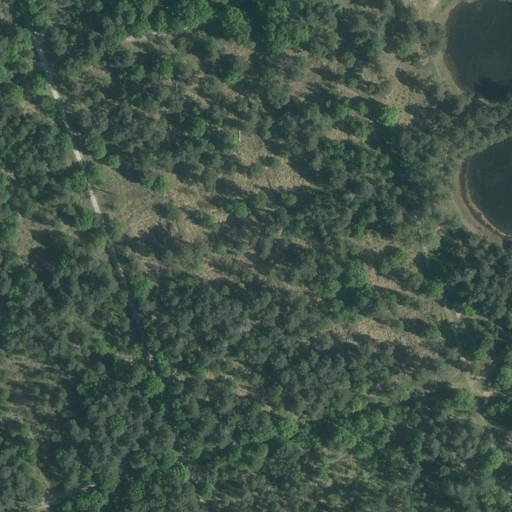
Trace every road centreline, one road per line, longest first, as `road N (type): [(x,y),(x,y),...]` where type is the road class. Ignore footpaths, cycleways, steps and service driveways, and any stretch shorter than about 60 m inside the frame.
road 1 (track): [(189,458),(48,61)]
road 2 (track): [(469,376),(335,0)]
road 3 (track): [(189,458),(469,376)]
road 4 (track): [(8,511),(189,458)]
road 5 (track): [(226,0),(48,61)]
road 6 (track): [(469,376),(511,494)]
